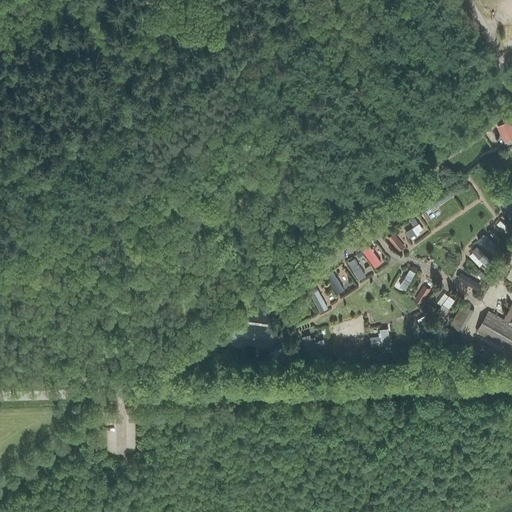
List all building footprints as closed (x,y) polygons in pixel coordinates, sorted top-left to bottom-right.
[(497,124),(505,141),(511,137),(511,121),(510,118),(497,124)] [(511,197),(510,195),(502,204),(511,214),(511,197)] [(428,208),(431,215),(438,211),(434,204),(428,208)] [(410,236),(424,226),(416,216),(412,220),(415,224),(406,231),(410,236)] [(399,251),(406,246),(395,231),(388,236),(399,251)] [(483,232),(478,240),(496,251),(501,243),(483,232)] [(363,248),(375,266),(382,261),(370,243),(363,248)] [(478,245),(469,253),(481,265),(489,256),(478,245)] [(355,256),(348,261),(360,279),(367,274),(355,256)] [(408,267),(401,286),(409,289),(416,270),(408,267)] [(339,293),(346,288),(334,270),(326,275),(339,293)] [(482,271),(478,274),(482,279),(486,275),(482,271)] [(465,272),(461,277),(477,289),(481,283),(465,272)] [(421,302),(432,288),(426,283),(415,298),(421,302)] [(311,292),(321,311),(329,306),(319,287),(311,292)] [(435,311),(442,317),(456,298),(449,293),(435,311)] [(284,310),(287,316),(302,306),(299,301),(284,310)] [(433,312),(436,308),(429,303),(427,308),(433,312)] [(450,325),(461,331),(474,310),(462,303),(450,325)] [(511,317),(509,322),(488,310),(476,331),(511,351),(511,317)] [(381,335),(371,335),(372,351),(391,350),(391,327),(381,327),(381,335)] [(452,340),(457,331),(452,328),(447,337),(452,340)] [(303,335),(308,351),(330,344),(327,336),(314,340),(311,332),(303,335)] [(467,344),(469,355),(480,353),(478,342),(467,344)] [(295,345),(278,355),(282,362),(299,352),(295,345)]
